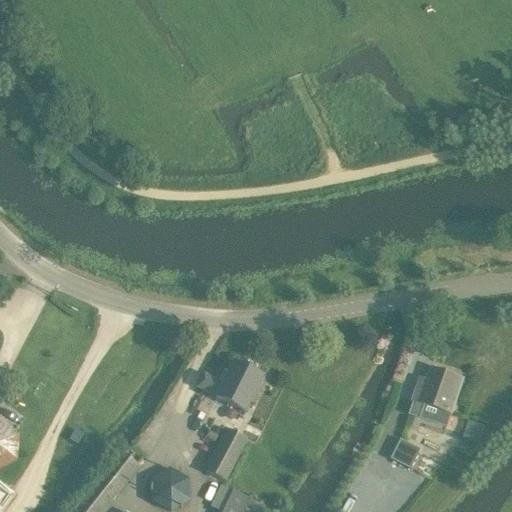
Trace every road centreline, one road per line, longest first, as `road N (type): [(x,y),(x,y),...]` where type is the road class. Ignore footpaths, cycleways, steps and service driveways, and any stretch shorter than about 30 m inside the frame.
road 1 (unclassified): [(511,148),(292,188),(151,193),(90,168),(0,48)]
road 2 (tertiary): [(511,283),(271,320),(202,320),(88,293),(0,238)]
